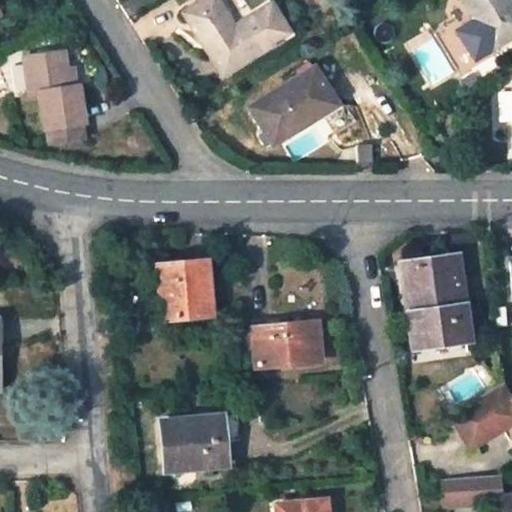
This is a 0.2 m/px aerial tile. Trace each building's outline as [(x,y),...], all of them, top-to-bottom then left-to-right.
[(223,76),(290,35),(272,7),(235,29),(216,0),(208,0),(185,14),(223,76)] [(511,38),(511,4),(509,0),(464,0),(494,49),(511,38)] [(23,57),(29,100),(39,99),(43,131),(47,130),(48,144),(85,139),(83,124),(86,124),(80,85),(77,86),(69,87),(67,70),(64,51),(23,57)] [(77,86),(75,68),(67,70),(69,87),(77,86)] [(336,105),(313,70),(252,108),(274,144),(336,105)] [(499,122),(511,122),(511,95),(499,95),(499,122)] [(370,174),(369,146),(353,146),(354,174),(370,174)] [(206,259),(156,264),(161,320),(211,315),(206,259)] [(456,259),(404,266),(416,346),(467,338),(456,259)] [(290,316),(253,319),(253,328),(291,323),(290,316)] [(316,321),(253,328),(257,368),(320,361),(316,321)] [(449,415),(471,449),(511,423),(511,399),(511,400),(500,383),(449,415)] [(161,421),(167,473),(225,466),(223,440),(229,440),(226,414),(161,421)] [(443,479),(445,503),(503,498),(500,474),(443,479)] [(511,511),(511,497),(503,498),(504,511),(511,511)] [(335,511),(335,500),(319,502),(319,511),(335,511)] [(276,505),(277,511),(319,511),(319,502),(276,505)]
